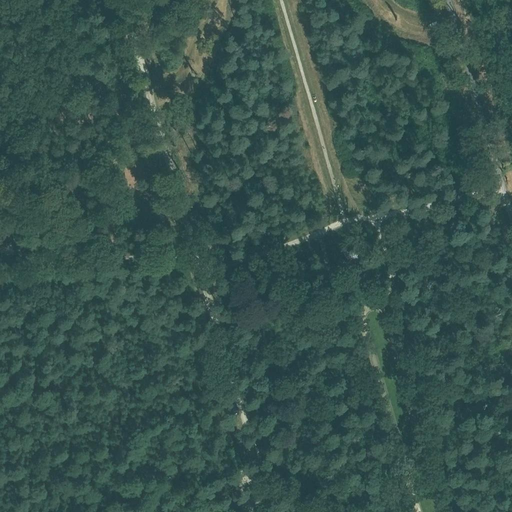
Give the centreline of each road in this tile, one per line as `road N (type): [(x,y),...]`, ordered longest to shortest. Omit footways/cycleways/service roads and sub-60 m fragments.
road 1 (track): [(123,0),(202,273)]
road 2 (track): [(199,259),(0,258)]
road 3 (track): [(224,360),(272,511)]
